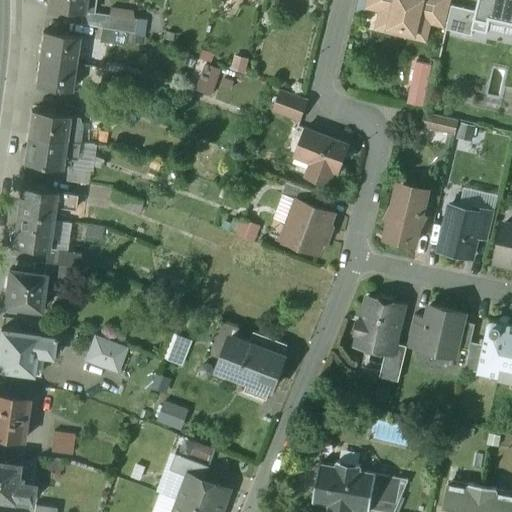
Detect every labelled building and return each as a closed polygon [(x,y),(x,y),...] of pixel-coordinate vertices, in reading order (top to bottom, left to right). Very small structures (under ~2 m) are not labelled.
[(47,0),(46,7),(83,13),(84,0),(47,0)] [(383,0),(369,0),(368,7),(381,10),(383,0)] [(434,0),(383,0),(381,10),(380,14),(392,17),(390,26),(415,33),(416,27),(428,29),(430,21),(434,0)] [(448,0),(434,0),(430,21),(443,24),(448,0)] [(511,0),(480,0),(477,11),(473,29),(488,32),(491,17),(511,22),(511,0)] [(464,8),(452,5),(446,28),(459,31),(464,8)] [(477,11),(464,8),(459,31),(472,34),(473,29),(477,11)] [(106,16),(84,13),(82,25),(100,28),(104,28),(106,16)] [(104,28),(100,28),(98,43),(122,47),(124,31),(104,28)] [(78,37),(43,32),(39,58),(74,63),(78,37)] [(74,63),(39,58),(35,85),(70,91),(74,63)] [(427,104),(435,62),(418,59),(410,101),(427,104)] [(207,62),(198,89),(214,94),(223,67),(207,62)] [(309,99),(281,89),(273,109),(301,120),(309,99)] [(117,95),(93,92),(91,105),(115,108),(117,95)] [(115,108),(91,105),(89,119),(113,122),(115,108)] [(66,116),(31,111),(28,135),(63,140),(66,116)] [(458,120),(425,112),(422,126),(455,134),(458,120)] [(71,116),(66,116),(63,140),(77,142),(80,124),(70,122),(71,116)] [(350,145),(305,128),(295,155),(313,162),(308,176),(328,184),(334,170),(340,172),(350,145)] [(63,140),(28,135),(26,147),(21,146),(20,158),(24,159),(24,163),(60,169),(61,158),(75,159),(77,142),(63,140)] [(93,144),(77,142),(75,159),(74,167),(89,169),(93,144)] [(74,167),(70,167),(70,168),(67,168),(65,180),(87,184),(89,169),(74,167)] [(320,194),(286,181),(282,193),(298,199),(298,198),(316,205),(320,194)] [(59,193),(20,187),(17,214),(50,219),(52,219),(54,205),(57,206),(59,193)] [(135,198),(112,189),(107,202),(130,211),(135,198)] [(426,197),(397,190),(393,205),(388,216),(390,217),(386,236),(415,243),(418,229),(416,229),(424,215),(422,214),(426,197)] [(76,195),(59,193),(57,206),(56,207),(74,210),(76,195)] [(142,201),(135,198),(130,211),(137,214),(142,201)] [(316,205),(298,198),(298,199),(283,238),(318,252),(333,212),(316,205)] [(473,209),(459,206),(458,204),(453,203),(449,205),(447,210),(449,213),(440,249),(471,256),(477,234),(482,211),(473,209)] [(495,209),(474,204),(473,209),(482,211),(477,234),(488,237),(495,209)] [(50,219),(17,214),(15,228),(12,229),(10,232),(9,235),(9,238),(10,241),(12,243),(12,247),(46,252),(46,249),(50,219)] [(257,239),(261,224),(246,219),(242,234),(257,239)] [(511,225),(504,223),(495,262),(511,266),(511,225)] [(103,228),(87,225),(86,236),(102,238),(103,228)] [(273,253),(249,242),(249,241),(239,237),(233,251),(268,265),(273,253)] [(81,253),(46,249),(46,252),(45,262),(65,265),(78,267),(81,253)] [(65,265),(45,262),(44,274),(45,274),(44,280),(62,283),(65,265)] [(44,274),(9,269),(4,305),(39,310),(44,280),(45,274),(44,274)] [(379,299),(367,296),(362,320),(358,320),(355,333),(359,334),(356,345),(385,352),(393,354),(395,343),(404,305),(393,302),(394,298),(380,295),(379,299)] [(465,313),(430,304),(427,317),(420,346),(420,347),(455,356),(457,346),(463,321),(465,313)] [(427,317),(415,314),(408,343),(420,346),(427,317)] [(511,321),(492,318),(490,318),(489,319),(488,320),(483,344),(477,370),(500,375),(502,364),(511,365),(511,321)] [(475,323),(463,321),(457,346),(469,349),(475,323)] [(37,334),(0,329),(0,331),(0,371),(31,376),(31,374),(38,375),(41,355),(34,354),(37,334)] [(288,344),(254,331),(250,342),(283,355),(288,344)] [(166,357),(184,364),(194,339),(176,332),(166,357)] [(54,337),(37,334),(34,354),(41,355),(51,356),(54,337)] [(128,347),(95,335),(85,359),(118,372),(128,347)] [(250,342),(232,336),(220,369),(248,380),(271,389),(272,389),(285,356),(283,355),(250,342)] [(483,344),(472,342),(466,368),(477,370),(483,344)] [(393,354),(385,352),(380,376),(399,381),(407,345),(395,343),(393,354)] [(271,389),(248,380),(244,391),(266,400),(271,389)] [(28,398),(0,394),(0,439),(21,442),(28,398)] [(170,404),(165,417),(171,419),(175,406),(170,404)] [(188,411),(175,406),(171,419),(183,424),(188,411)] [(74,434),(54,432),(51,452),(71,454),(74,434)] [(261,439),(248,433),(243,447),(256,452),(261,439)] [(194,453),(213,459),(217,448),(197,442),(194,453)] [(210,468),(177,455),(170,471),(189,478),(189,476),(205,482),(210,468)] [(362,464),(339,460),(338,466),(321,464),(315,502),(331,505),(330,510),(339,511),(353,511),(354,509),(371,511),(371,509),(377,473),(361,470),(362,464)] [(18,468),(0,464),(0,499),(31,504),(34,485),(20,483),(20,479),(16,479),(18,468)] [(394,511),(408,479),(377,473),(371,509),(385,511),(394,511)] [(205,482),(189,476),(189,478),(180,501),(209,511),(222,511),(230,491),(205,482)] [(469,487),(449,483),(443,511),(511,511),(511,494),(497,491),(498,486),(470,481),(469,487)] [(209,511),(180,501),(175,511),(209,511)]
